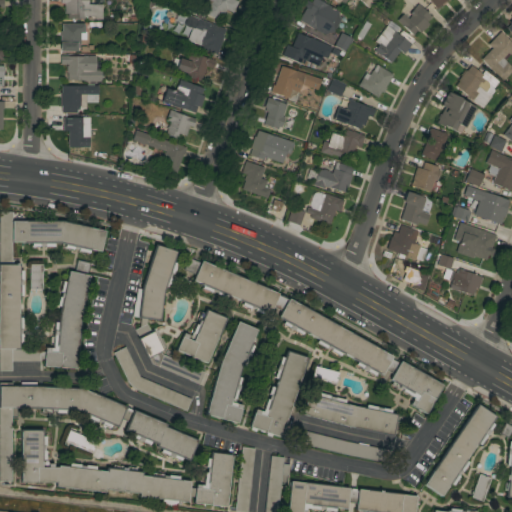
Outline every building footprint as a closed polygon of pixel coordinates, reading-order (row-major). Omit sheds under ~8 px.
[(102,4),(102,19),(95,19),(95,17),(84,17),(84,19),(67,19),(67,13),(64,13),(64,3),(60,3),(60,0),(87,0),(87,4),(102,4)] [(234,0),(238,2),(232,13),(226,10),(224,15),(223,14),(222,16),(219,15),(217,19),(206,14),(211,2),(207,0),(234,0)] [(314,29),(314,30),(298,20),(306,7),(303,6),(306,0),(310,3),(312,0),(318,0),(337,11),(340,21),(333,32),(323,34),(314,29)] [(445,0),(435,9),(427,0),(445,0)] [(431,17),(426,22),(428,24),(420,32),(417,30),(412,35),(403,26),(402,27),(396,20),(402,14),(407,19),(410,16),(408,14),(418,4),(431,17)] [(224,30),(222,36),(223,36),(216,55),(201,49),(202,46),(199,45),(202,36),(198,34),(194,43),(186,40),(191,28),(183,25),(187,15),(224,30)] [(511,36),(511,19),(503,27),(511,36)] [(361,40),(358,37),(367,23),(371,25),(361,40)] [(84,24),(84,32),(85,32),(85,40),(80,40),(80,44),(79,44),(79,48),(76,48),(76,52),(59,51),(59,31),(61,31),(61,24),(84,24)] [(394,32),(398,27),(407,34),(403,39),(407,41),(410,37),(422,47),(419,51),(410,44),(403,54),(399,51),(390,63),(380,55),(379,56),(373,50),(378,44),(374,41),(386,26),(394,32)] [(491,48),(488,44),(500,32),(511,44),(511,52),(504,60),(511,68),(511,70),(502,81),(480,59),(491,48)] [(331,47),(326,58),(321,56),(317,66),(314,65),(312,69),(281,56),(286,45),(291,47),(297,33),(309,38),(309,37),(331,47)] [(340,33),(352,40),(345,53),(334,46),(340,33)] [(330,53),(333,48),(340,52),(337,57),(330,53)] [(194,53),(193,54),(208,59),(208,58),(215,60),(212,69),(207,67),(202,82),(185,76),(186,74),(175,70),(176,67),(171,65),(173,58),(178,60),(179,58),(186,60),(189,52),(194,53)] [(95,81),(95,84),(84,84),(84,82),(82,81),(67,80),(67,73),(65,73),(66,66),(67,66),(67,65),(60,65),(60,56),(67,56),(82,57),(82,56),(95,56),(95,70),(101,70),(101,81),(95,81)] [(392,75),(384,87),(385,88),(382,93),(380,91),(376,97),(357,85),(365,72),(368,75),(371,70),(372,71),(376,64),(392,75)] [(454,86),(458,81),(457,80),(465,70),(466,71),(470,65),(481,74),(484,70),(498,81),(492,89),(494,91),(490,96),(491,96),(482,108),(454,86)] [(280,66),(295,71),(320,79),(316,90),(300,84),(297,93),(290,90),(288,98),(286,97),(285,99),(282,98),(283,96),(270,92),(272,85),(274,85),(280,66)] [(346,85),(340,97),(325,90),(331,78),(346,85)] [(203,88),(201,95),(203,96),(199,107),(197,106),(194,113),(178,107),(177,109),(160,102),(166,88),(175,92),(179,79),(203,88)] [(85,109),(79,109),(79,110),(76,110),(76,112),(61,112),(61,105),(59,105),(59,93),(61,93),(61,86),(97,86),(97,103),(85,103),(85,109)] [(471,114),(471,116),(470,120),(468,120),(464,128),(463,127),(460,133),(454,130),(454,131),(443,126),(443,127),(435,123),(437,119),(437,118),(439,114),(440,113),(443,107),(440,106),(441,104),(443,100),(444,98),(444,97),(446,93),(447,94),(447,92),(459,98),(458,99),(474,107),(471,114)] [(263,124),(267,112),(264,111),(265,108),(263,107),(267,97),(272,99),(272,100),(285,105),(282,115),(283,115),(282,117),(284,117),(281,128),(278,127),(277,129),(263,124)] [(363,126),(361,125),(359,130),(347,124),(346,126),(331,119),(337,106),(344,109),(349,98),(353,100),(353,101),(367,107),(368,106),(374,109),(370,117),(368,116),(363,126)] [(185,136),(178,133),(177,138),(165,134),(166,130),(165,129),(166,126),(168,126),(169,121),(165,120),(169,110),(174,111),(173,112),(195,119),(192,127),(188,126),(185,136)] [(511,142),(502,135),(511,124),(507,121),(511,114),(511,142)] [(82,126),(89,126),(89,136),(88,136),(88,146),(80,146),(80,145),(68,145),(67,130),(62,130),(62,118),(82,118),(82,126)] [(364,136),(360,147),(354,146),(349,160),(331,154),(330,156),(319,152),(326,131),(330,133),(333,125),(339,127),(336,135),(342,137),(345,129),(364,136)] [(429,128),(442,133),(442,132),(447,133),(437,160),(420,154),(429,128)] [(186,148),(183,156),(181,155),(175,175),(158,169),(162,158),(161,157),(163,152),(164,153),(164,152),(157,149),(157,150),(152,149),(152,147),(143,144),(143,145),(138,144),(139,143),(131,140),(134,130),(186,148)] [(293,143),(289,154),(285,153),(281,163),(264,157),(263,160),(249,155),(251,149),(249,148),(253,136),(255,136),(257,130),(293,143)] [(488,144),(482,140),(486,132),(492,135),(488,144)] [(506,141),(501,152),(488,146),(493,136),(506,141)] [(511,182),(508,191),(496,185),(495,187),(492,186),(493,184),(491,183),(497,169),(484,163),(490,150),(511,159),(510,161),(511,162),(511,182)] [(263,168),(259,178),(266,180),(266,181),(267,181),(265,186),(270,188),(267,198),(241,189),(244,180),(242,180),(245,174),(241,173),(245,161),(263,168)] [(347,187),(346,187),(344,193),(328,187),(328,188),(323,187),(323,189),(312,185),(318,169),(322,170),(322,169),(329,171),(328,172),(331,173),(332,169),(333,169),(335,162),(352,168),(350,175),(351,175),(347,187)] [(429,192),(409,186),(410,183),(411,183),(412,179),(416,167),(421,169),(423,162),(438,167),(437,170),(439,171),(436,181),(433,180),(429,192)] [(483,175),(478,187),(464,181),(469,169),(483,175)] [(502,216),(499,215),(497,221),(485,217),(484,219),(477,216),(477,214),(475,213),(479,201),(474,200),(477,190),(488,193),(488,194),(508,201),(502,216)] [(421,212),(428,214),(429,214),(428,218),(427,222),(426,222),(425,226),(420,225),(420,224),(417,222),(416,225),(400,220),(405,203),(402,203),(406,192),(420,196),(420,197),(425,198),(421,212)] [(319,209),(316,208),(317,206),(319,206),(322,198),(321,197),(321,195),(323,196),(324,193),(343,200),(339,212),(334,210),(328,225),(309,218),(310,215),(304,212),(306,207),(318,211),(319,209)] [(269,210),(273,200),(283,204),(279,214),(269,210)] [(456,206),(468,211),(465,222),(452,217),(456,206)] [(286,221),(291,207),(304,212),(299,226),(286,221)] [(0,212),(12,212),(12,221),(61,221),(104,231),(100,252),(89,249),(88,253),(77,251),(77,249),(73,248),(72,249),(64,248),(64,245),(58,244),(53,243),(53,246),(31,246),(31,243),(22,244),(22,242),(12,242),(12,264),(19,264),(19,270),(22,270),(22,280),(20,280),(20,285),(22,285),(22,296),(19,296),(19,300),(18,300),(18,313),(19,313),(19,317),(22,317),(22,329),(20,329),(20,334),(22,334),(22,343),(19,343),(19,348),(39,348),(39,351),(44,351),(44,348),(52,348),(54,322),(57,322),(57,313),(59,307),(56,306),(58,297),(59,297),(60,293),(59,292),(62,281),(65,282),(68,271),(73,272),(77,260),(89,263),(86,275),(89,276),(86,287),(87,287),(80,317),(77,355),(76,355),(76,369),(43,367),(43,360),(39,360),(39,362),(11,362),(11,371),(0,371),(0,212)] [(495,235),(491,248),(493,249),(491,256),(487,255),(485,260),(472,256),(472,258),(455,253),(459,242),(453,240),(459,223),(495,235)] [(385,250),(390,236),(391,237),(392,231),(397,233),(399,225),(417,231),(413,244),(418,245),(420,239),(429,241),(426,251),(425,251),(422,261),(415,259),(414,261),(404,257),(404,262),(402,269),(395,266),(398,254),(385,250)] [(154,244),(176,251),(172,262),(175,263),(172,274),(170,273),(169,278),(170,279),(167,287),(165,286),(163,292),(159,321),(147,319),(146,324),(149,330),(155,328),(156,330),(157,330),(159,333),(157,334),(165,349),(162,350),(162,351),(160,352),(161,354),(204,372),(199,385),(151,364),(149,358),(146,359),(136,339),(138,337),(134,329),(139,327),(140,319),(136,318),(137,317),(132,316),(134,301),(135,302),(136,289),(140,289),(140,287),(154,244)] [(453,259),(449,270),(436,265),(439,254),(453,259)] [(277,294),(277,296),(286,300),(287,299),(391,356),(390,358),(398,362),(399,361),(441,384),(425,414),(412,407),(412,406),(409,404),(413,397),(402,391),(402,390),(397,387),(397,389),(390,385),(392,381),(388,380),(392,372),(384,368),(381,375),(375,372),(373,376),(354,365),(356,362),(340,353),(339,356),(329,351),(330,349),(326,347),(325,348),(315,343),(317,339),(302,331),(301,335),(293,330),(293,331),(288,329),(288,328),(281,324),(283,321),(277,318),(281,310),(272,305),(269,313),(264,311),(262,314),(254,311),(254,310),(250,308),(250,309),(241,305),(242,303),(237,301),(237,300),(226,295),(225,299),(215,295),(215,293),(211,291),(211,292),(201,288),(202,285),(192,280),(194,274),(183,270),(188,258),(199,263),(200,261),(277,294)] [(29,264),(41,264),(41,289),(28,289),(29,264)] [(453,273),(456,274),(458,269),(463,270),(463,271),(481,277),(477,288),(475,288),(472,296),(456,290),(455,290),(448,288),(453,273)] [(427,275),(421,291),(409,286),(409,284),(408,284),(411,274),(413,275),(414,270),(427,275)] [(444,305),(447,299),(454,304),(451,310),(444,305)] [(225,318),(217,338),(216,338),(205,363),(197,360),(196,361),(191,359),(191,357),(182,353),(181,354),(176,352),(176,351),(175,351),(182,333),(190,336),(195,324),(196,325),(198,320),(197,319),(200,311),(203,313),(204,309),(225,318)] [(255,330),(251,341),(251,342),(250,345),(253,346),(249,356),(247,356),(245,360),(247,361),(243,368),(241,367),(237,377),(241,378),(233,403),(241,406),(236,423),(204,415),(218,363),(236,322),(255,330)] [(112,353),(126,346),(130,356),(129,357),(139,377),(190,399),(185,411),(134,389),(127,383),(112,353)] [(307,357),(301,376),(299,375),(283,426),(284,427),(283,432),(281,431),(279,438),(270,434),(269,437),(264,435),(265,433),(255,429),(254,432),(249,430),(250,427),(248,427),(252,412),(253,413),(254,409),(262,412),(266,399),(267,400),(269,395),(267,395),(270,386),(273,387),(276,379),(273,378),(276,370),(275,370),(277,364),(278,364),(280,357),(283,358),(285,350),(307,357)] [(338,372),(335,384),(311,378),(314,366),(338,372)] [(125,407),(124,410),(125,410),(126,408),(132,411),(132,410),(166,424),(165,427),(197,440),(188,461),(181,458),(180,461),(159,453),(160,450),(154,447),(155,445),(150,442),(149,445),(129,437),(130,434),(123,431),(126,423),(120,420),(116,428),(111,425),(109,428),(100,425),(101,423),(97,421),(96,423),(85,418),(87,415),(84,413),(78,410),(67,410),(66,414),(55,413),(55,411),(50,411),(50,413),(40,412),(40,409),(10,408),(10,481),(0,481),(0,383),(11,383),(11,386),(20,386),(20,382),(36,382),(36,386),(82,389),(125,407)] [(349,428),(301,415),(301,413),(298,412),(301,400),(305,401),(307,394),(317,397),(318,392),(345,400),(344,403),(354,406),(365,408),(365,405),(390,410),(390,413),(396,414),(395,421),(397,422),(394,434),(392,434),(392,437),(349,428)] [(477,404),(498,418),(479,445),(476,443),(464,460),(468,463),(462,472),(460,471),(457,475),(458,476),(452,485),(449,483),(440,496),(423,485),(477,404)] [(511,429),(506,437),(498,431),(504,422),(511,427),(511,429)] [(225,507),(192,503),(192,498),(186,497),(186,502),(177,501),(176,507),(161,505),(161,499),(137,497),(138,493),(103,489),(103,493),(54,487),(55,482),(19,483),(19,430),(42,430),(42,433),(45,433),(45,445),(43,445),(43,450),(45,450),(45,463),(52,463),(52,467),(56,467),(56,465),(68,466),(68,463),(79,464),(79,466),(84,466),(84,465),(95,466),(95,470),(105,471),(105,468),(112,469),(112,465),(122,466),(122,467),(126,468),(126,467),(135,468),(135,471),(142,472),(141,475),(151,476),(151,473),(162,474),(162,475),(167,476),(167,475),(178,476),(177,480),(188,481),(188,489),(193,489),(193,488),(194,488),(194,485),(202,485),(204,472),(205,472),(206,468),(204,467),(205,458),(208,459),(209,453),(231,455),(225,507)] [(76,433),(76,432),(79,433),(79,435),(95,442),(91,453),(63,442),(68,430),(76,433)] [(299,443),(302,431),(390,451),(387,463),(299,443)] [(246,511),(239,511),(233,511),(241,447),(254,449),(246,511)] [(263,511),(270,456),(283,457),(282,464),(288,465),(287,475),(281,474),(276,511),(263,511)] [(478,474),(489,479),(481,501),(470,497),(478,474)] [(347,488),(347,490),(349,491),(349,488),(355,489),(355,492),(356,492),(356,489),(415,496),(413,511),(365,511),(354,510),(355,505),(346,503),(345,509),(334,508),(334,511),(322,511),(323,509),(318,508),(318,510),(305,508),(304,511),(285,511),(289,481),(347,488)]
